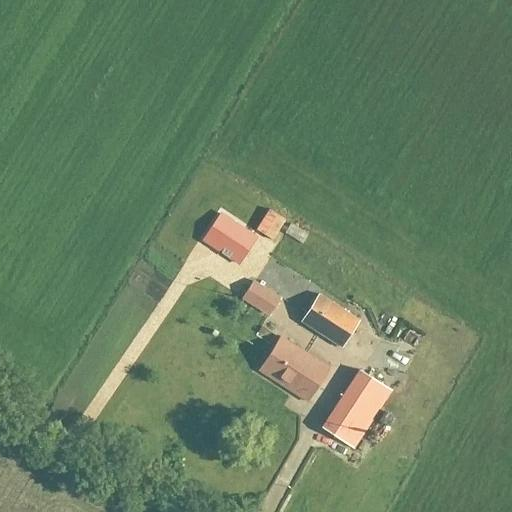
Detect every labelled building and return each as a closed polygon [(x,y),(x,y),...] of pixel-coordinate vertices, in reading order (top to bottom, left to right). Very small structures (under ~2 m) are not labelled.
[(220,216),(201,244),(236,267),(255,239),(220,216)] [(235,274),(227,285),(242,296),(250,285),(235,274)] [(264,314),(273,299),(251,285),(242,300),(264,314)] [(340,349),(357,322),(317,296),(300,323),(340,349)] [(305,403),(327,369),(280,338),(258,372),(305,403)] [(352,450),(390,393),(359,372),(321,430),(352,450)]
